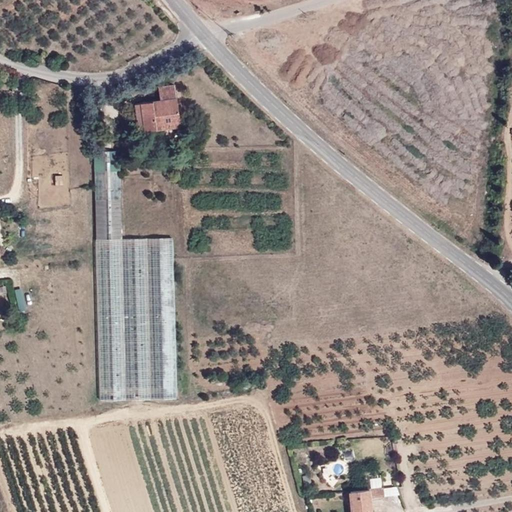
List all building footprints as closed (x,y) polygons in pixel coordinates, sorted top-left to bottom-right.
[(133,96),(144,90),(138,80),(127,86),(133,96)] [(144,130),(157,129),(156,124),(180,120),(175,85),(159,87),(161,101),(141,103),(144,130)] [(139,131),(144,130),(141,103),(135,104),(139,131)] [(156,124),(157,129),(180,126),(180,120),(156,124)] [(94,151),(97,239),(172,237),(173,237),(172,168),(120,169),(120,150),(94,151)] [(172,237),(97,239),(100,400),(177,397),(174,306),(172,237)] [(385,495),(384,487),(369,489),(371,496),(385,495)] [(369,489),(351,492),(352,511),(372,511),(371,496),(369,489)]
